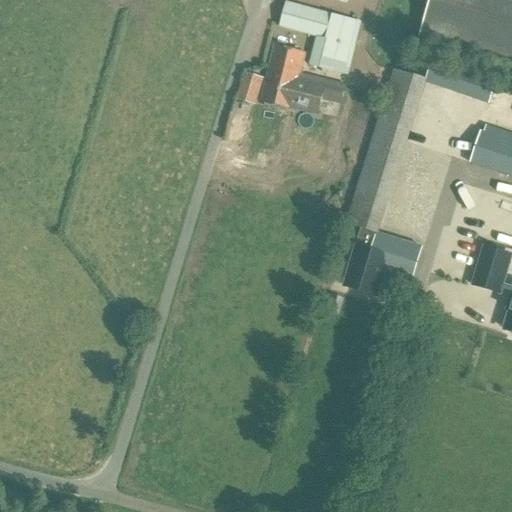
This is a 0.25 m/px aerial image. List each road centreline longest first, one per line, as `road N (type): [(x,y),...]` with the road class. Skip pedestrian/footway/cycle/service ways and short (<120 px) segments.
road 1 (unclassified): [(103,494),(257,0)]
road 2 (unclassified): [(368,511),(378,488),(396,324)]
